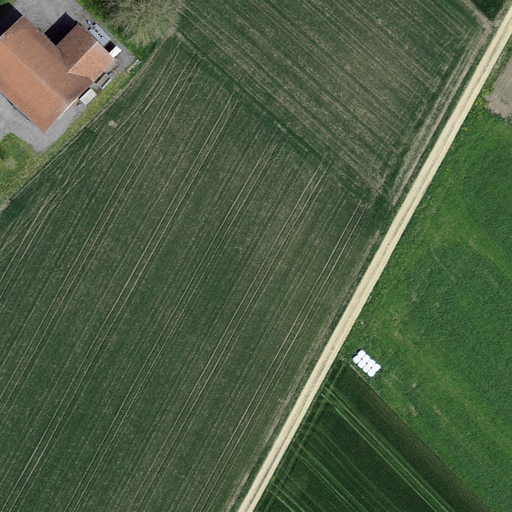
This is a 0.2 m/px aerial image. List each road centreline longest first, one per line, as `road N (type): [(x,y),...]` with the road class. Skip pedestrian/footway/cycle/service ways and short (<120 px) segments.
road 1 (track): [(511,19),(244,511)]
road 2 (track): [(405,215),(151,0)]
